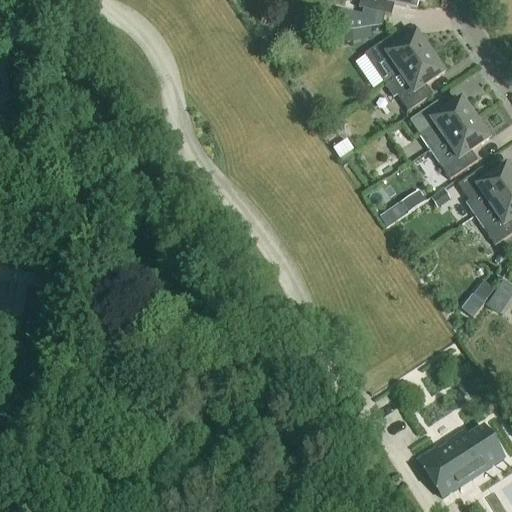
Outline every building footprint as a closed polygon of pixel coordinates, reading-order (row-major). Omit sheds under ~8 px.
[(360,0),(358,10),(362,11),(383,16),(391,17),(394,5),(416,11),(418,0),(360,0)] [(380,28),(383,16),(362,11),(361,16),(339,11),(334,33),(351,32),(358,30),(380,28)] [(13,41),(27,47),(36,30),(22,23),(13,41)] [(334,33),(330,34),(332,44),(352,42),(351,32),(334,33)] [(383,86),(399,76),(429,55),(427,52),(428,51),(417,34),(398,47),(392,37),(367,54),(369,56),(378,70),(375,73),(382,84),(383,86)] [(431,59),(429,55),(399,76),(383,86),(392,99),(396,96),(408,114),(432,97),(425,87),(444,74),(433,58),(431,59)] [(430,152),(474,122),(472,118),(473,117),(462,100),(443,113),(437,103),(409,122),(420,139),(421,139),(430,152)] [(474,122),(430,152),(439,164),(438,165),(449,182),(477,163),(470,153),(489,140),(478,124),(476,125),(474,122)] [(475,218),(511,192),(511,173),(507,167),(488,179),(482,170),(457,186),(469,203),(466,205),(475,218)] [(450,201),(443,190),(430,199),(437,209),(450,201)] [(386,225),(424,202),(418,191),(380,214),(386,225)] [(511,192),(475,218),(483,230),(483,231),(494,248),(511,236),(511,192)] [(417,462),(442,501),(503,461),(482,428),(466,438),(463,432),(445,444),(447,446),(437,452),(436,450),(417,462)]
